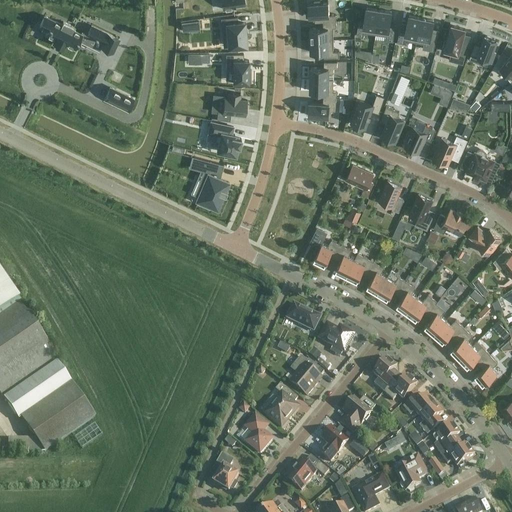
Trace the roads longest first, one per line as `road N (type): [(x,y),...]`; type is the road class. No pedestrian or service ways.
road 1 (residential): [(235,248),(0,133)]
road 2 (residential): [(511,219),(350,139),(276,122)]
road 3 (residential): [(240,511),(390,331)]
road 4 (residential): [(390,331),(235,248)]
road 5 (residential): [(507,460),(454,388),(390,331)]
road 6 (residential): [(235,248),(276,122)]
road 7 (residential): [(276,122),(275,0)]
